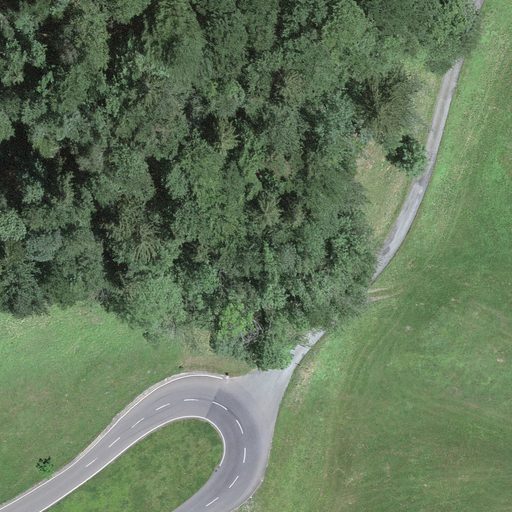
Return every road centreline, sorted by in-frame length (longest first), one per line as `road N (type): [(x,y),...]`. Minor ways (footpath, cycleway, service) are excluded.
road 1 (track): [(237,422),(396,245),(478,0)]
road 2 (tertiary): [(196,511),(233,481),(244,459),(229,411),(185,400),(161,407),(18,511)]
